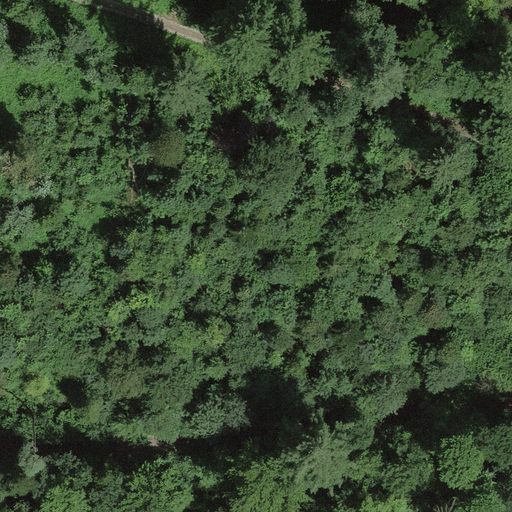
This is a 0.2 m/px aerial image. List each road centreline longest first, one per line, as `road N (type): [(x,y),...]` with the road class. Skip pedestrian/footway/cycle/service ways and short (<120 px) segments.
road 1 (track): [(0,451),(511,417)]
road 2 (track): [(83,0),(511,132)]
